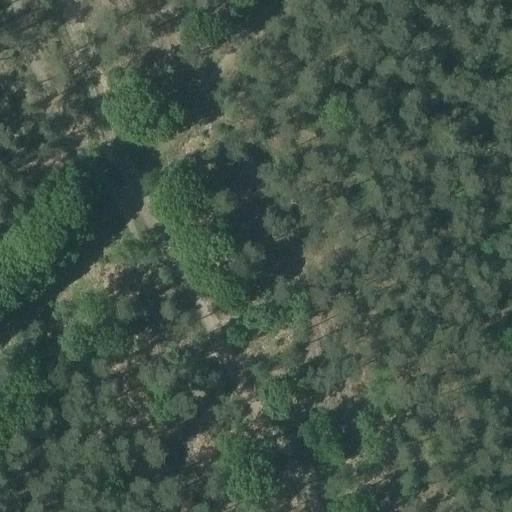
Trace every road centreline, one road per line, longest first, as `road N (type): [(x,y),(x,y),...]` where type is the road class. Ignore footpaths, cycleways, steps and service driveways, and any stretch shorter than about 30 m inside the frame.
road 1 (track): [(134,189),(320,511)]
road 2 (track): [(277,0),(134,189)]
road 3 (track): [(134,189),(61,0)]
